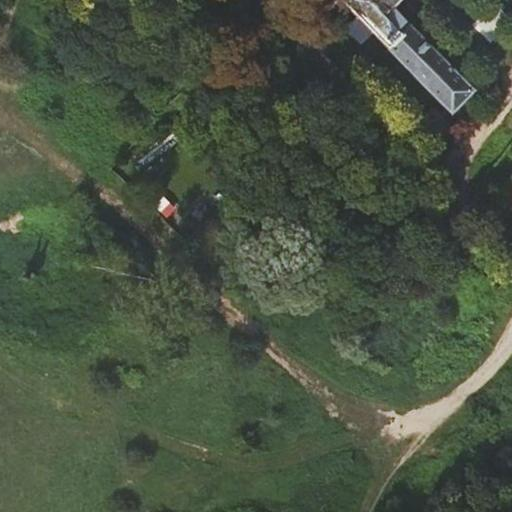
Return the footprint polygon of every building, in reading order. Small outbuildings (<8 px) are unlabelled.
[(511,0),(343,0),(341,3),(356,18),(344,30),(360,46),(371,34),(450,116),(473,92),(395,11),(404,0),(511,0)] [(493,39),(511,14),(492,0),(491,0),(474,25),(493,39)] [(450,128),(431,111),(417,126),(435,144),(450,128)] [(511,117),(510,115),(482,143),(511,171),(511,117)] [(511,219),(511,181),(492,203),(511,220),(511,219)] [(467,341),(477,325),(445,297),(434,312),(467,341)]
